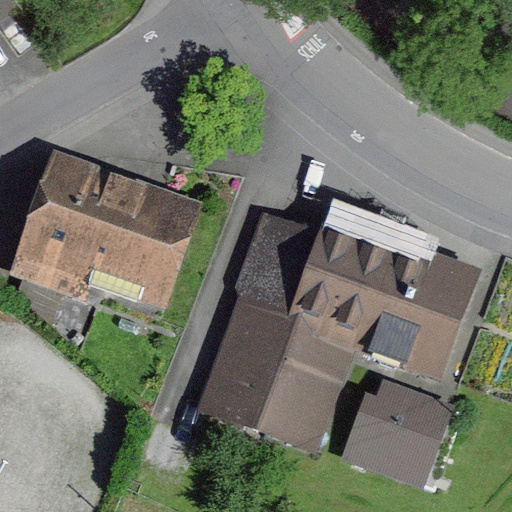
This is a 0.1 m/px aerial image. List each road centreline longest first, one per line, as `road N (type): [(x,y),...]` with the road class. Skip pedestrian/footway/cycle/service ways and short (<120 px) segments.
road 1 (residential): [(511,203),(411,152),(346,104),(253,0)]
road 2 (residential): [(0,137),(231,0)]
